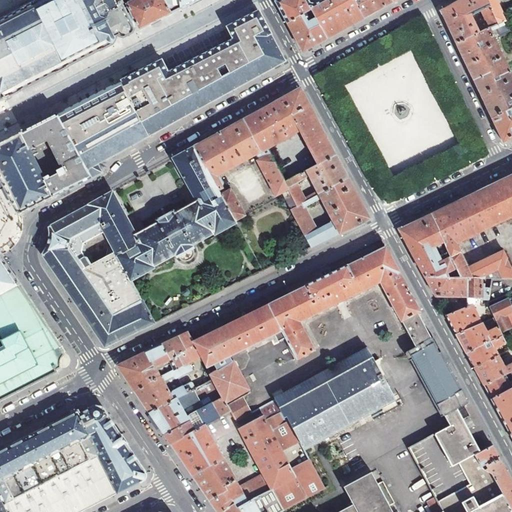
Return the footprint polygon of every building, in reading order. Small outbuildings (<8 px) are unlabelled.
[(38,0),(26,6),(0,19),(0,101),(42,81),(101,50),(102,51),(114,44),(114,41),(116,40),(117,38),(121,36),(126,37),(133,33),(133,30),(134,29),(134,28),(138,26),(140,30),(173,14),(170,8),(174,6),(173,0),(38,0)] [(180,0),(182,9),(188,6),(199,0),(180,0)] [(312,9),(315,5),(313,4),(310,4),(307,0),(280,0),(277,2),(288,22),(312,9)] [(323,0),(315,5),(312,9),(328,38),(341,31),(365,18),(354,0),(323,0)] [(354,0),(365,18),(379,10),(394,2),(392,0),(354,0)] [(441,12),(457,45),(499,24),(487,0),(462,0),(441,12)] [(487,0),(499,24),(457,45),(473,77),(492,118),(511,108),(511,73),(494,38),(499,35),(500,37),(511,31),(506,22),(507,21),(496,0),(487,0)] [(312,9),(288,22),(304,51),(317,45),(328,38),(312,9)] [(213,39),(187,53),(214,101),(248,82),(286,61),(268,28),(258,11),(235,23),(236,25),(237,26),(213,39)] [(415,52),(348,80),(384,167),(428,149),(427,147),(451,138),(415,52)] [(214,101),(187,53),(156,70),(145,75),(143,72),(121,83),(150,136),(180,119),(181,119),(214,101)] [(91,96),(57,114),(92,179),(103,173),(98,165),(123,151),(150,136),(121,83),(120,82),(91,96)] [(269,106),(243,121),(261,152),(267,149),(300,131),(319,165),(337,156),(322,128),(301,89),(269,106)] [(511,108),(492,118),(504,143),(511,138),(511,108)] [(57,114),(0,143),(0,177),(2,181),(19,215),(92,179),(57,114)] [(197,146),(195,147),(236,221),(246,216),(230,189),(225,193),(217,177),(254,156),(276,197),(289,190),(285,183),(267,149),(261,152),(243,121),(224,132),(222,132),(197,146)] [(173,159),(197,201),(198,200),(215,233),(216,235),(237,224),(236,221),(195,147),(194,147),(194,148),(176,158),(176,157),(173,159)] [(285,183),(289,190),(298,207),(349,179),(347,176),(337,156),(319,165),(285,183)] [(511,175),(511,176),(475,193),(492,228),(511,217),(511,175)] [(311,248),(371,219),(368,214),(349,179),(298,207),(292,210),(311,248)] [(47,247),(46,250),(44,253),(42,255),(45,258),(106,348),(155,323),(132,281),(155,268),(154,266),(175,255),(177,258),(178,257),(179,258),(180,259),(181,260),(183,261),(185,261),(187,261),(188,261),(190,260),(192,259),(193,257),(194,256),(194,254),(194,252),(194,250),(193,249),(194,248),(193,245),(215,233),(198,200),(197,201),(176,213),(175,211),(157,221),(158,222),(136,234),(114,192),(113,192),(112,193),(92,204),(89,205),(89,206),(49,228),(50,232),(50,235),(50,238),(49,241),(48,244),(47,247)] [(492,228),(475,193),(466,198),(462,200),(434,214),(401,230),(427,278),(451,279),(452,272),(458,269),(464,279),(470,279),(485,279),(491,279),(511,279),(511,269),(503,252),(469,268),(458,244),(492,228)] [(306,286),(193,342),(202,357),(207,367),(218,362),(267,338),(275,334),(279,342),(285,338),(297,359),(315,350),(300,322),(382,281),(417,347),(408,352),(411,357),(414,356),(446,416),(457,410),(469,403),(460,385),(439,346),(427,325),(422,315),(385,247),(348,266),(348,265),(332,273),(331,272),(326,274),(321,277),(322,278),(306,286)] [(0,401),(7,398),(44,379),(44,378),(57,371),(57,369),(61,367),(61,364),(61,363),(61,360),(62,358),(63,356),(64,355),(65,353),(63,352),(65,351),(20,283),(20,282),(20,281),(19,279),(17,280),(2,256),(3,255),(1,252),(0,252),(0,401)] [(451,279),(427,278),(436,296),(463,298),(464,303),(442,307),(447,315),(469,307),(470,279),(464,279),(451,279)] [(469,307),(447,315),(455,331),(457,334),(482,323),(473,308),(476,306),(475,300),(489,300),(490,290),(482,289),(483,285),(486,284),(487,283),(491,283),(491,279),(485,279),(470,279),(469,307)] [(511,306),(509,300),(490,309),(495,318),(501,332),(511,326),(511,306)] [(485,329),(482,323),(457,334),(459,338),(467,353),(503,335),(501,332),(495,318),(488,321),(491,326),(493,331),(488,333),(485,329)] [(482,323),(485,329),(491,326),(488,321),(482,323)] [(183,335),(179,337),(186,351),(177,355),(183,365),(184,366),(189,364),(202,357),(193,342),(188,332),(183,335)] [(279,343),(279,342),(275,334),(267,338),(269,342),(273,340),(275,345),(279,343)] [(503,335),(467,353),(469,356),(475,368),(499,355),(495,348),(507,343),(503,335)] [(183,365),(177,355),(186,351),(179,337),(152,350),(118,366),(133,388),(135,391),(183,365)] [(275,401),(280,410),(374,358),(369,349),(274,400),(275,401)] [(499,355),(475,368),(483,383),(484,385),(505,374),(511,371),(511,370),(511,363),(505,367),(499,355)] [(374,358),(280,410),(285,420),(288,418),(305,449),(396,399),(374,358)] [(207,367),(209,371),(220,366),(218,362),(207,367)] [(235,362),(212,375),(214,379),(221,392),(224,398),(226,403),(250,390),(235,362)] [(192,370),(189,364),(184,366),(183,365),(135,391),(148,409),(150,413),(195,389),(192,384),(185,387),(184,386),(174,392),(172,395),(165,381),(174,376),(175,379),(184,375),(186,379),(193,375),(191,371),(192,370)] [(505,374),(484,385),(490,396),(492,399),(511,387),(511,370),(511,371),(511,372),(511,380),(509,382),(505,374)] [(162,430),(164,433),(165,435),(200,417),(198,412),(204,409),(200,400),(203,399),(216,392),(217,394),(221,392),(214,379),(195,389),(150,413),(162,430)] [(511,387),(492,399),(494,403),(511,436),(511,387)] [(200,417),(165,435),(167,438),(169,441),(171,444),(206,425),(231,412),(228,406),(226,403),(224,398),(220,400),(207,407),(204,409),(198,412),(200,417)] [(243,398),(228,406),(231,412),(236,422),(251,413),(243,398)] [(206,425),(171,444),(180,457),(187,468),(216,510),(217,511),(222,511),(234,505),(236,509),(272,490),(284,511),(326,489),(305,449),(288,418),(285,420),(280,410),(275,401),(260,409),(264,415),(239,429),(264,474),(240,487),(206,425)] [(0,511),(80,511),(143,480),(145,479),(145,478),(146,476),(146,474),(146,473),(145,472),(123,438),(104,409),(102,408),(101,407),(99,406),(97,406),(96,406),(93,407),(80,414),(78,411),(73,413),(74,415),(54,425),(53,424),(7,448),(7,449),(0,452),(0,511)] [(457,410),(446,416),(451,426),(463,420),(457,410)] [(473,439),(463,420),(451,426),(435,435),(452,467),(458,464),(470,485),(438,503),(442,511),(511,511),(511,509),(493,475),(482,467),(475,455),(480,453),(473,439)] [(492,446),(480,453),(475,455),(482,467),(499,459),(497,456),(492,446)] [(511,482),(501,462),(499,459),(482,467),(493,475),(511,509),(511,482)] [(393,511),(390,506),(395,503),(383,482),(379,484),(372,472),(344,487),(354,505),(340,511),(393,511)] [(234,505),(222,511),(283,511),(284,511),(272,490),(236,509),(234,505)] [(442,511),(438,503),(435,498),(428,502),(433,511),(442,511)]
